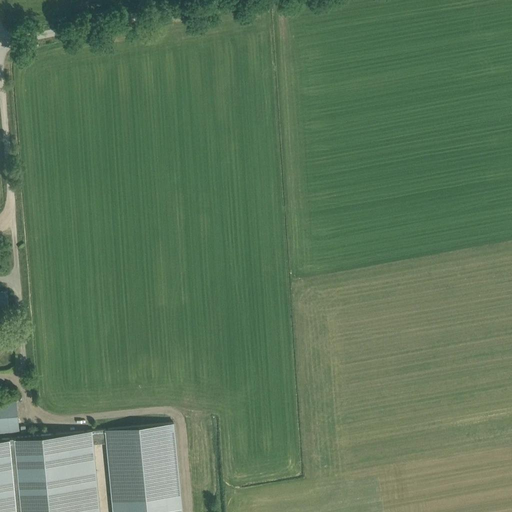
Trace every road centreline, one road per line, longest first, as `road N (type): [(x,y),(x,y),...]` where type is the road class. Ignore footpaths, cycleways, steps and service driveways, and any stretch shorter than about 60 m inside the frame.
road 1 (unclassified): [(0,42),(237,0)]
road 2 (unknown): [(10,206),(20,375),(0,378)]
